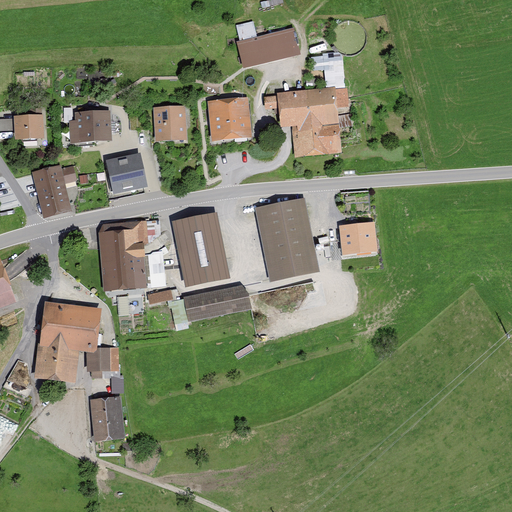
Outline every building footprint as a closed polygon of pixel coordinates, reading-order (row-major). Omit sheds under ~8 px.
[(237,23),(239,36),(257,33),(255,20),(237,23)] [(298,29),(241,44),(248,70),(305,56),(298,29)] [(340,89),(282,95),(285,134),(298,132),(301,161),(347,156),(340,89)] [(252,98),(213,102),(217,146),(256,142),(252,98)] [(189,107),(157,109),(159,144),(191,142),(189,107)] [(83,122),(73,123),(75,148),(116,145),(113,112),(83,114),(83,122)] [(47,116),(20,118),(21,142),(48,141),(47,116)] [(0,117),(0,129),(13,129),(13,118),(0,117)] [(64,166),(36,172),(46,219),(75,212),(64,166)] [(77,166),(66,169),(70,183),(80,181),(77,166)] [(130,169),(110,174),(114,193),(134,190),(130,169)] [(309,199),(259,209),(274,284),(324,274),(309,199)] [(221,214),(176,223),(189,289),(234,281),(221,214)] [(148,222),(102,224),(105,294),(151,291),(148,222)] [(379,224),(343,228),(346,259),(382,255),(379,224)] [(0,309),(22,301),(3,253),(0,254),(0,309)] [(251,285),(188,297),(193,323),(256,310),(251,285)] [(175,290),(152,294),(154,306),(177,302),(175,290)] [(106,310),(50,303),(40,380),(78,385),(82,353),(101,355),(106,310)] [(123,348),(104,349),(105,374),(124,373),(123,348)] [(127,378),(115,379),(116,396),(128,395),(127,378)] [(125,397),(93,400),(98,444),(129,441),(125,397)]
